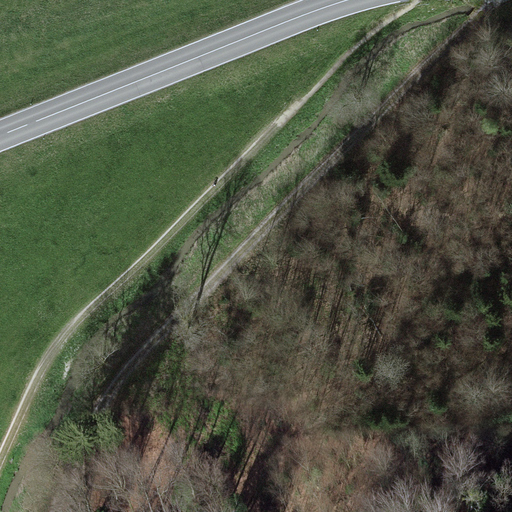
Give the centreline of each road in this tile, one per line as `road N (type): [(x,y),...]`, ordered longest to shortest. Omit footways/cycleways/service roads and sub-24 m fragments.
road 1 (track): [(89,511),(235,261),(390,83),(473,22),(488,0)]
road 2 (track): [(416,0),(330,71),(68,328),(28,387),(0,450)]
road 3 (secondary): [(0,141),(357,0)]
